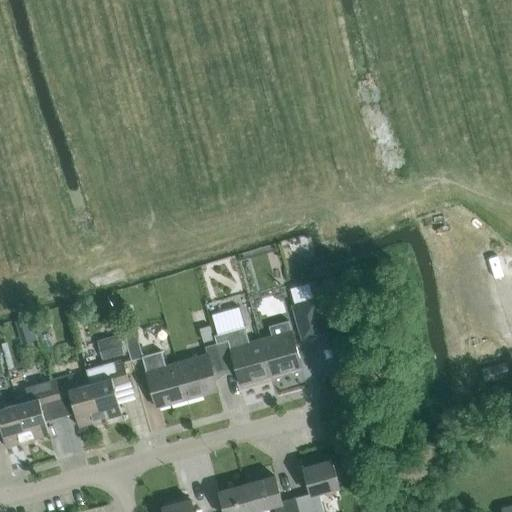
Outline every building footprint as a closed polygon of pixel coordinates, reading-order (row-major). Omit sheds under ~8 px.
[(319,279),(309,282),(312,294),(322,291),(319,279)] [(315,299),(288,304),(298,339),(324,331),(315,299)] [(35,320),(38,331),(52,327),(49,316),(35,320)] [(29,318),(18,321),(21,331),(32,327),(29,318)] [(259,339),(270,375),(301,367),(288,320),(268,326),(271,335),(259,339)] [(203,342),(214,339),(210,325),(199,328),(203,342)] [(270,375),(259,339),(249,342),(244,326),(214,335),(216,343),(223,369),(234,366),(239,384),(270,375)] [(142,356),(136,334),(135,330),(123,333),(124,337),(131,361),(142,358),(141,356),(142,356)] [(125,355),(120,337),(99,343),(104,361),(125,355)] [(212,372),(223,369),(216,343),(204,346),(206,354),(176,362),(186,399),(217,390),(212,372)] [(141,356),(142,358),(156,407),(186,399),(176,362),(165,365),(161,351),(142,356),(141,356)] [(114,361),(85,369),(89,383),(100,423),(107,421),(106,418),(121,414),(113,385),(128,381),(122,360),(114,362),(114,361)] [(486,383),(510,375),(506,362),(482,370),(486,383)] [(100,423),(89,383),(77,387),(74,374),(49,381),(55,401),(70,397),(78,426),(93,422),(93,424),(100,423)] [(40,405),(55,401),(49,381),(25,387),(29,400),(16,404),(27,443),(34,441),(34,438),(48,434),(40,405)] [(27,443),(16,404),(4,407),(1,394),(0,394),(0,428),(5,446),(20,442),(21,445),(27,443)] [(295,497),(299,511),(320,511),(323,511),(318,492),(338,486),(331,459),(302,467),(309,493),(295,497)] [(299,511),(295,497),(281,501),(274,475),(246,483),(253,510),(274,504),(275,511),(299,511)] [(246,511),(253,510),(246,483),(218,491),(223,511),(246,511)] [(193,511),(190,499),(161,507),(162,511),(193,511)]
